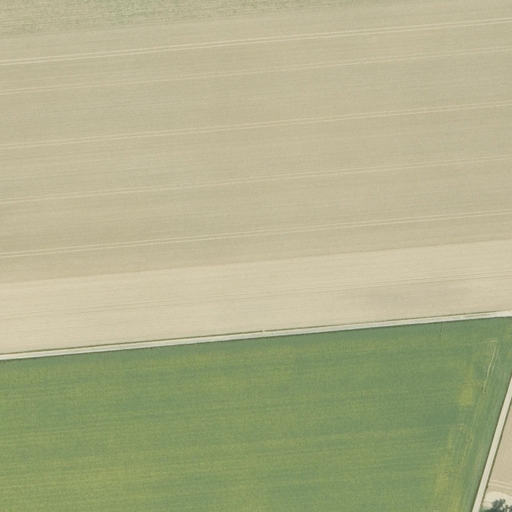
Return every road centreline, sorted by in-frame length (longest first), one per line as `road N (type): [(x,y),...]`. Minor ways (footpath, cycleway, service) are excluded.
road 1 (track): [(0,358),(511,314)]
road 2 (track): [(474,511),(511,378)]
